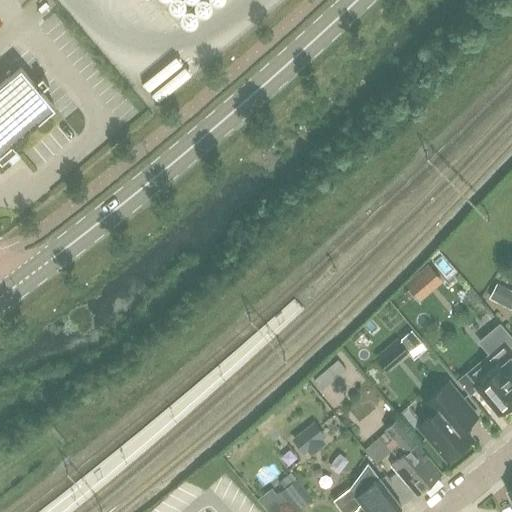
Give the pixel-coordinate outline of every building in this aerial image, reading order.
[(0,153),(54,107),(20,67),(10,76),(9,76),(0,83),(0,153)] [(418,298),(427,290),(417,278),(408,285),(418,298)] [(490,297),(504,304),(510,291),(496,284),(490,297)] [(511,336),(501,323),(480,341),(500,365),(476,386),(498,412),(511,400),(511,336)] [(395,338),(387,345),(399,359),(406,352),(395,338)] [(448,381),(433,394),(423,403),(432,413),(418,425),(447,459),(472,438),(463,427),(477,416),(448,381)] [(399,459),(391,466),(417,496),(442,475),(415,444),(417,443),(397,420),(385,430),(398,444),(391,450),(399,459)] [(357,506),(360,503),(366,511),(392,511),(400,506),(367,463),(349,488),(334,499),(343,511),(350,511),(358,507),(357,506)]
